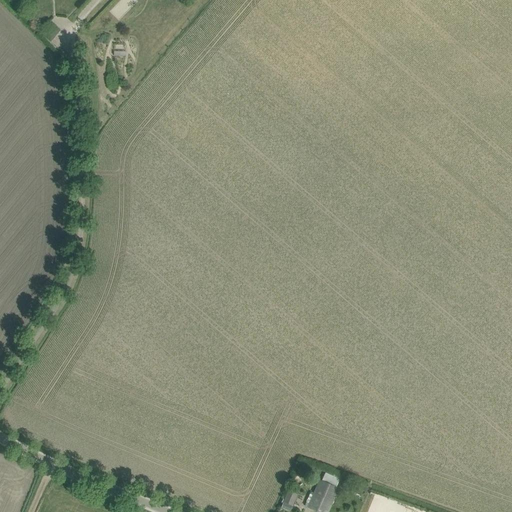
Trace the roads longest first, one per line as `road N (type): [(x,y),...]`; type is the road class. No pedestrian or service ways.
road 1 (unclassified): [(0,391),(58,302),(75,258),(78,126),(69,50),(82,14),(97,0)]
road 2 (unclassified): [(159,511),(0,441)]
